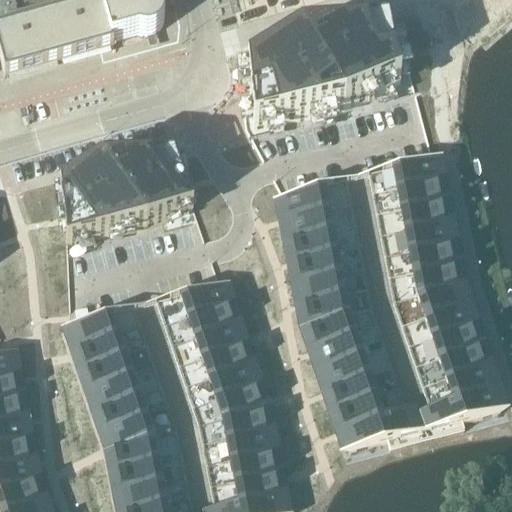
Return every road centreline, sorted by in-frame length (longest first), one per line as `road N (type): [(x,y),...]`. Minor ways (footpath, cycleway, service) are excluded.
road 1 (residential): [(208,48),(409,1),(441,32),(441,126),(479,301),(511,404)]
road 2 (residential): [(228,182),(246,227),(240,238),(222,250),(83,287)]
road 3 (residential): [(0,153),(178,101)]
road 4 (residential): [(228,182),(402,137)]
